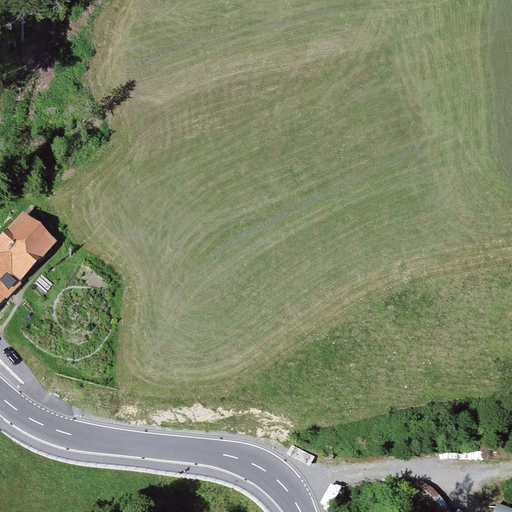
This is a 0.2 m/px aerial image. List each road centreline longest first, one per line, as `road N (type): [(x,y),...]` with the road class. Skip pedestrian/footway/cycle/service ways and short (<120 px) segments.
road 1 (tertiary): [(0,395),(59,432),(257,466),(290,489),(301,511)]
road 2 (track): [(511,472),(454,479),(418,469),(290,489)]
